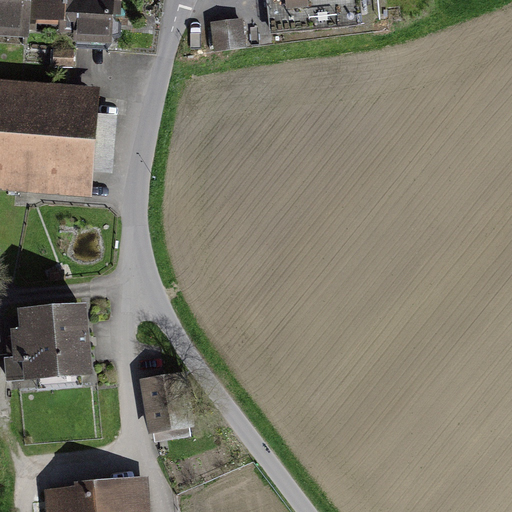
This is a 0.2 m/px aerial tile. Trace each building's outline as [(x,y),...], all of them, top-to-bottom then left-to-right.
[(116,0),(0,0),(0,41),(112,52),(116,0)] [(288,0),(289,9),(406,3),(405,0),(288,0)] [(243,25),(216,27),(219,57),(246,55),(243,25)] [(72,66),(73,53),(54,52),(54,66),(72,66)] [(99,89),(0,82),(0,187),(92,193),(99,89)] [(82,308),(14,310),(16,378),(84,376),(82,308)] [(182,379),(150,384),(157,432),(190,427),(182,379)] [(140,511),(139,484),(50,489),(51,511),(140,511)]
